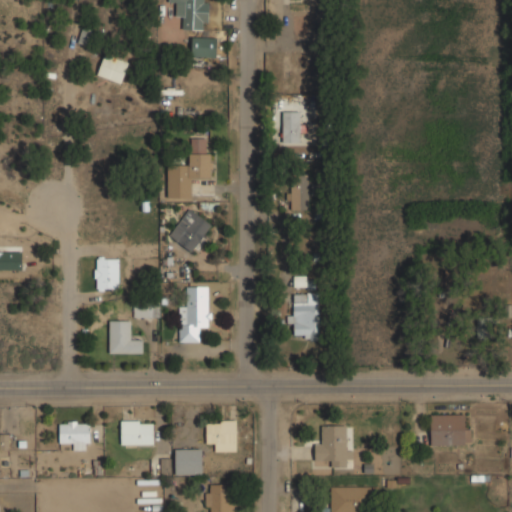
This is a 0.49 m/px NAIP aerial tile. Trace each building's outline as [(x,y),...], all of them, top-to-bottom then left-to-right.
[(202,30),(202,22),(208,22),(208,2),(203,2),(203,0),(168,0),(168,2),(175,2),(175,16),(182,16),(182,29),(202,30)] [(216,38),(191,37),(191,56),(216,56),(216,38)] [(128,63),(104,54),(96,75),(120,83),(128,63)] [(299,111),(282,111),(281,142),(299,142),(299,111)] [(166,198),(190,199),(191,178),(208,179),(210,138),(190,137),(189,165),(168,164),(166,198)] [(290,210),(309,209),(308,174),(288,174),(289,201),(290,201),(290,210)] [(211,225),(189,208),(169,235),(190,252),(211,225)] [(0,251),(0,269),(22,270),(22,253),(0,251)] [(95,289),(118,289),(118,258),(95,258),(95,289)] [(314,277),(293,277),(293,287),(314,288),(314,277)] [(186,306),(178,306),(178,342),(199,342),(199,327),(209,326),(209,312),(206,312),(206,286),(186,286),(186,306)] [(293,292),(292,316),(286,316),(286,323),(293,323),(293,335),(304,335),(304,340),(318,340),(319,293),(293,292)] [(133,317),(159,317),(160,301),(133,301),(133,317)] [(109,352),(142,353),(142,340),(129,340),(129,320),(109,320),(109,352)] [(430,414),(430,445),(467,445),(467,414),(430,414)] [(154,420),(121,420),(121,444),(154,444),(154,420)] [(206,441),(215,441),(215,451),(236,451),(236,420),(206,420),(206,441)] [(91,422),(60,422),(60,441),(69,441),(69,450),(91,450),(91,422)] [(352,467),(352,445),(346,445),(346,425),(323,425),(323,444),(315,444),(315,467),(352,467)] [(0,448),(8,449),(8,434),(0,434),(0,448)] [(175,475),(202,475),(202,449),(175,449),(175,475)] [(170,457),(150,457),(150,476),(170,476),(170,457)] [(210,511),(226,511),(234,511),(233,483),(205,484),(206,511),(210,511)] [(370,486),(330,486),(330,511),(364,511),(364,505),(370,505),(370,486)]
